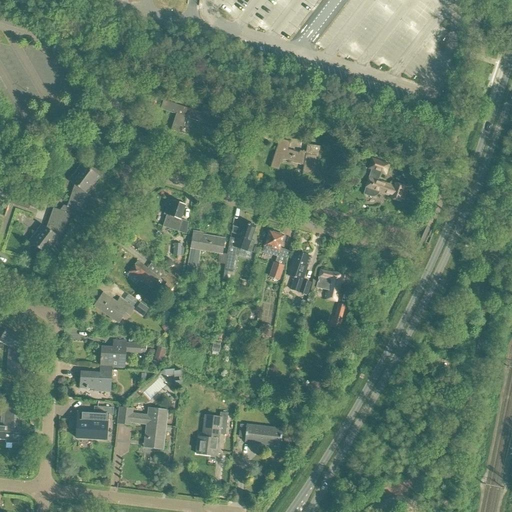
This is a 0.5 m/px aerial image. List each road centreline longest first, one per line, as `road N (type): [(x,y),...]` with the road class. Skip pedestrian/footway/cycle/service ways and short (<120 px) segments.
road 1 (residential): [(164,177),(77,42),(450,156)]
road 2 (primary): [(511,56),(414,299),(288,511)]
road 3 (primary): [(308,511),(422,306),(511,94)]
road 4 (residential): [(164,177),(368,245)]
road 5 (residential): [(54,316),(149,185),(164,177)]
road 6 (residential): [(43,490),(54,316)]
road 7 (residential): [(43,490),(210,511)]
